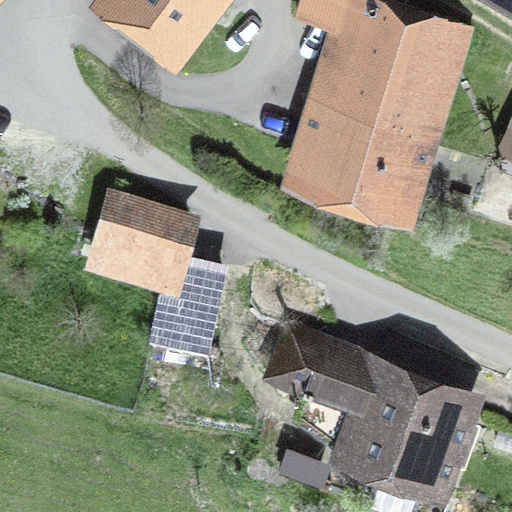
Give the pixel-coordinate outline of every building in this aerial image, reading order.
[(124,0),(175,42),(208,0),(124,0)] [(410,199),(432,125),(425,123),(458,15),(407,0),(302,0),(299,10),(354,27),(333,95),(316,90),(293,163),(410,199)] [(169,274),(187,214),(116,193),(95,260),(166,281),(150,335),(196,348),(201,283),(169,274)] [(303,412),(338,440),(439,481),(470,399),(369,358),(371,353),(291,323),(273,371),(312,386),(303,412)] [(291,439),(284,466),(327,477),(333,450),(291,439)] [(327,481),(373,494),(380,467),(335,454),(327,481)]
